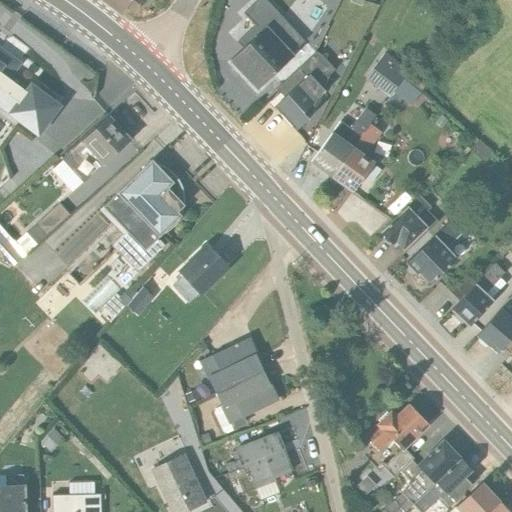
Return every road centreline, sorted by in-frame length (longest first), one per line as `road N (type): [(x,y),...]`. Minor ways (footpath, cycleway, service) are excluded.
road 1 (secondary): [(511,450),(279,206)]
road 2 (residential): [(279,206),(275,254),(339,511)]
road 3 (secondary): [(279,206),(144,65)]
